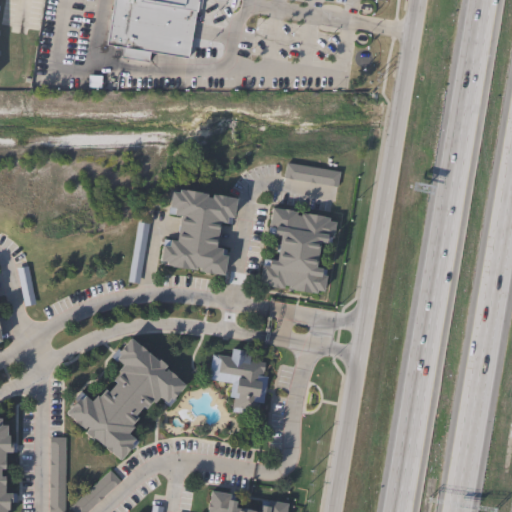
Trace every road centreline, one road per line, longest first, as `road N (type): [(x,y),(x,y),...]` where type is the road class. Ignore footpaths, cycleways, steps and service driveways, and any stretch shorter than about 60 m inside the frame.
road 1 (motorway): [(484,0),(399,511)]
road 2 (secondary): [(417,0),(332,511)]
road 3 (residential): [(0,391),(76,345),(162,322),(357,358)]
road 4 (motorway): [(459,511),(511,198)]
road 5 (residential): [(270,310),(142,295),(58,320),(0,359)]
